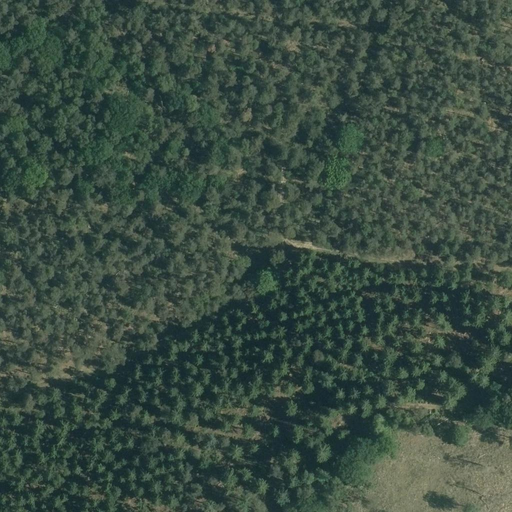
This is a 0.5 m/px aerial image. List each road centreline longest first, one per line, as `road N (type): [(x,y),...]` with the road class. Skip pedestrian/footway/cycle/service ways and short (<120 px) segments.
road 1 (track): [(0,396),(168,341),(269,287),(319,212),(389,0)]
road 2 (track): [(290,263),(278,241),(272,149),(186,95),(138,42),(92,16),(0,39)]
road 3 (track): [(275,511),(379,410),(511,401)]
road 4 (track): [(139,0),(376,42)]
road 5 (track): [(511,267),(381,258),(306,240)]
road 6 (track): [(107,364),(141,448),(195,511)]
